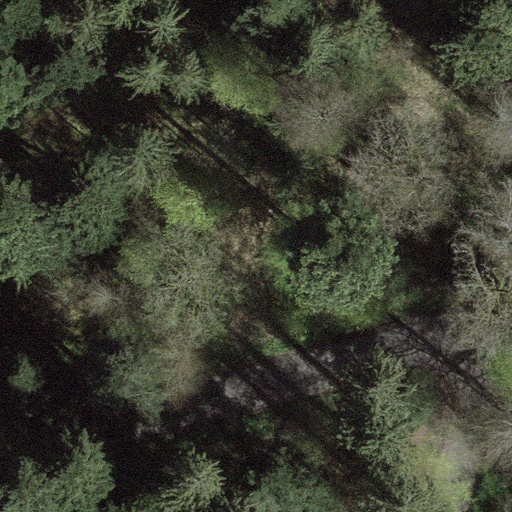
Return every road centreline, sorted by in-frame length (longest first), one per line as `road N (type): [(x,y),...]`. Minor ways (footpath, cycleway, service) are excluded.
road 1 (unclassified): [(511,306),(0,409)]
road 2 (unclassified): [(446,511),(511,346)]
